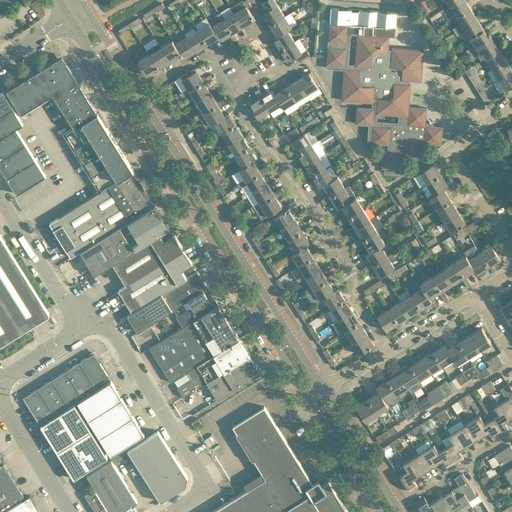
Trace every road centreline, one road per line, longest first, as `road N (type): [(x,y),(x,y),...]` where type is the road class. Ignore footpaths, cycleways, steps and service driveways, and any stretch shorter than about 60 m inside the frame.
road 1 (tertiary): [(324,393),(85,10)]
road 2 (tertiary): [(69,20),(309,402)]
road 3 (residential): [(388,352),(353,295),(351,273),(231,94)]
road 4 (unclassified): [(173,511),(194,499),(200,476),(111,331),(80,328)]
road 5 (residential): [(511,106),(456,158),(511,245)]
road 6 (unclassified): [(80,328),(0,199)]
road 7 (residential): [(396,507),(511,435)]
road 8 (tertiary): [(396,507),(324,393)]
road 9 (unclassified): [(69,511),(0,398)]
road 10 (tertiary): [(309,402),(378,511)]
